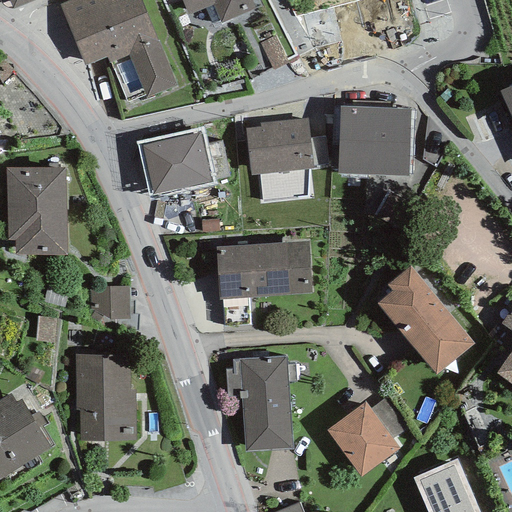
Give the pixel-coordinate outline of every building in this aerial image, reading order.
[(7,0),(12,9),(34,0),(7,0)] [(142,0),(69,0),(59,4),(84,66),(106,58),(108,63),(110,62),(127,103),(145,96),(146,98),(177,86),(142,0)] [(181,0),(188,16),(213,5),(220,23),(255,9),(251,0),(181,0)] [(288,63),(274,35),(259,43),(273,70),(288,63)] [(511,85),(499,91),(511,120),(511,85)] [(410,109),(340,106),(337,174),(408,177),(410,109)] [(308,117),(259,123),(259,127),(245,128),(251,176),(314,168),(308,117)] [(203,127),(136,143),(150,200),(216,184),(203,127)] [(65,166),(6,168),(8,240),(15,240),(15,256),(68,255),(65,166)] [(264,200),(309,198),(308,175),(263,177),(264,200)] [(218,219),(201,220),(201,233),(219,232),(218,219)] [(309,241),(216,247),(218,300),(312,294),(309,241)] [(410,266),(388,285),(392,291),(376,304),(435,375),(474,343),(410,266)] [(129,287),(89,288),(91,321),(129,319),(129,287)] [(68,296),(46,290),(42,302),(64,308),(68,296)] [(511,308),(501,323),(511,331),(511,351),(496,373),(511,384),(511,308)] [(56,319),(38,317),(35,341),(54,343),(56,319)] [(128,354),(75,355),(76,411),(80,411),(80,442),(135,441),(134,390),(129,390),(128,354)] [(227,400),(242,399),(245,452),(292,449),(286,357),(239,360),(231,360),(232,369),(225,370),(227,400)] [(10,393),(0,399),(0,479),(54,446),(41,426),(45,423),(38,411),(31,416),(21,399),(16,402),(10,393)] [(386,397),(370,409),(392,438),(408,427),(386,397)] [(370,409),(365,401),(326,431),(361,478),(400,448),(392,438),(370,409)] [(479,511),(458,460),(413,478),(427,511),(479,511)] [(303,511),(299,502),(276,511),(303,511)]
